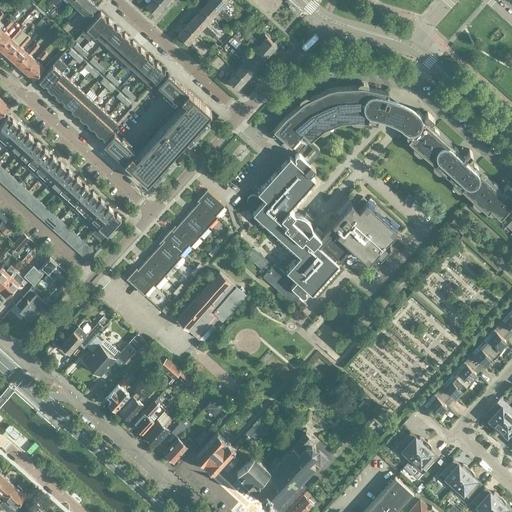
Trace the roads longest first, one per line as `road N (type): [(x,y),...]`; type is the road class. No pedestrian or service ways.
road 1 (residential): [(153,212),(0,75)]
road 2 (residential): [(196,511),(67,396),(40,398)]
road 3 (residential): [(22,357),(153,212)]
road 4 (residential): [(242,113),(114,0)]
road 5 (tertiary): [(166,511),(40,398)]
road 6 (tertiary): [(511,134),(409,45)]
road 7 (residential): [(153,212),(242,113)]
road 8 (residential): [(242,113),(326,18)]
